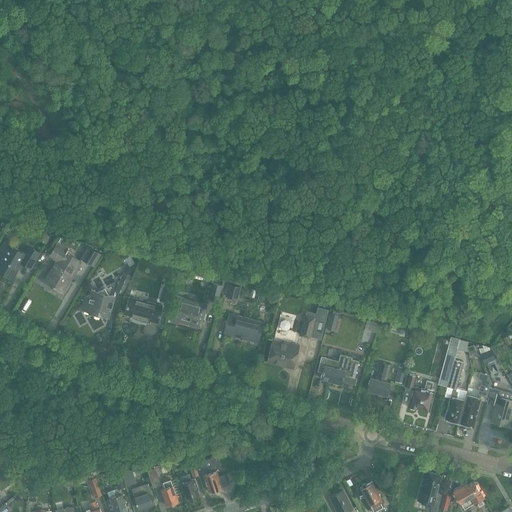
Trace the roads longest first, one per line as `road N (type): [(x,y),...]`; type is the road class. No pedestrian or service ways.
road 1 (track): [(0,59),(28,88),(117,242),(469,332),(488,325),(511,299)]
road 2 (unclassified): [(391,442),(109,371),(0,332)]
road 3 (residential): [(232,511),(387,455),(391,442)]
